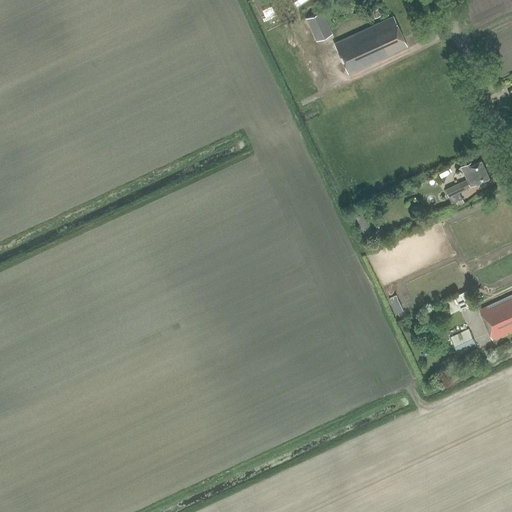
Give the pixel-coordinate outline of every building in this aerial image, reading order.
[(321,10),(305,18),(315,41),(332,33),(321,10)] [(392,16),(377,23),(334,43),(348,73),(406,46),(392,16)] [(458,192),(470,186),(489,177),(481,161),(473,165),(472,162),(461,167),(467,179),(445,190),(452,204),(461,199),(458,192)] [(362,213),(355,217),(367,243),(379,238),(376,231),(371,233),(362,213)] [(466,290),(455,295),(460,308),(472,303),(466,290)] [(511,293),(479,309),(493,339),(511,330),(511,293)] [(468,327),(449,336),(458,355),(476,346),(468,327)]
